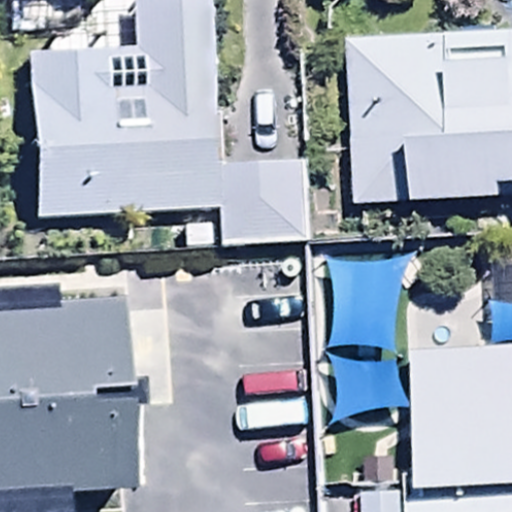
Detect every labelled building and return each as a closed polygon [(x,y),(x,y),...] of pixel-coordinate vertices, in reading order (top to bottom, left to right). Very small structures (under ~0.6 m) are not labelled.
[(130,59),(24,63),(30,230),(209,224),(210,256),(309,252),(306,173),(225,176),(219,3),(128,6),(130,59)] [(511,44),(348,48),(351,211),(511,207),(511,44)] [(400,268),(328,264),(324,362),(395,365),(400,268)] [(0,511),(54,511),(54,509),(119,506),(109,305),(0,310),(0,511)] [(511,314),(490,315),(492,352),(511,350),(511,314)] [(169,413),(164,318),(112,323),(116,393),(129,392),(131,415),(169,413)] [(511,511),(511,361),(431,365),(438,511),(511,511)] [(337,430),(415,423),(410,368),(332,375),(337,430)]
